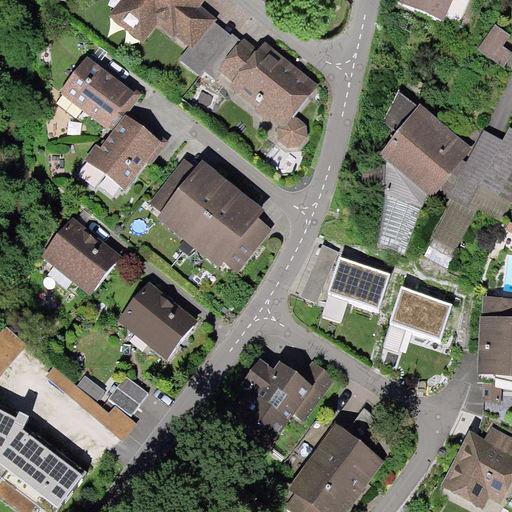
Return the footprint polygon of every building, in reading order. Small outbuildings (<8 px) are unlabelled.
[(205,8),(194,0),(117,0),(124,5),(109,22),(137,47),(153,29),(187,58),(212,28),(198,16),(205,8)] [(400,0),(399,5),(444,25),(450,11),(454,0),(400,0)] [(511,59),(511,36),(497,26),(480,49),(506,68),(511,59)] [(288,150),(300,148),(309,138),(308,126),(297,118),(295,118),(321,88),(265,45),(259,54),(243,42),(218,75),(233,86),(229,92),(278,130),(278,142),(288,150)] [(90,61),(63,95),(111,132),(138,99),(90,61)] [(470,150),(399,91),(381,123),(398,137),(380,158),(387,164),(386,197),(422,208),(427,196),(431,199),(438,191),(462,160),(470,150)] [(105,152),(98,146),(86,161),(129,197),(170,147),(134,118),(105,152)] [(511,129),(510,128),(503,141),(485,132),(468,163),(462,160),(438,191),(452,201),(434,237),(458,249),(478,209),(504,222),(511,207),(511,129)] [(203,172),(186,159),(153,200),(168,212),(160,222),(194,249),(239,192),(207,167),(203,172)] [(384,167),(362,167),(363,192),(385,191),(384,167)] [(269,216),(239,192),(194,249),(223,272),(229,264),(243,275),(273,236),(261,226),(269,216)] [(124,259),(76,219),(44,257),(92,297),(124,259)] [(302,296),(317,303),(339,252),(324,246),(302,296)] [(390,277),(341,261),(323,316),(343,322),(349,303),(379,313),(390,277)] [(197,325),(147,284),(118,319),(168,360),(197,325)] [(452,307),(404,291),(392,323),(441,340),(452,307)] [(511,310),(481,310),(480,393),(511,393),(511,310)] [(1,336),(0,336),(0,385),(24,355),(1,336)] [(249,404),(226,432),(266,464),(297,424),(303,428),(336,387),(310,366),(296,383),(281,372),(273,382),(257,369),(237,395),(249,404)] [(52,373),(45,382),(120,447),(133,431),(113,413),(107,420),(52,373)] [(123,381),(106,403),(128,421),(146,399),(123,381)] [(37,452),(28,445),(30,431),(20,426),(24,418),(0,406),(0,478),(1,479),(0,479),(0,485),(33,511),(69,511),(87,489),(79,483),(85,475),(44,443),(37,452)] [(295,505),(290,511),(354,511),(385,471),(376,464),(394,440),(362,416),(342,443),(333,437),(287,499),(295,505)] [(468,442),(441,500),(468,511),(487,511),(490,507),(501,511),(505,511),(511,496),(511,465),(511,463),(511,440),(492,432),(484,450),(468,442)]
